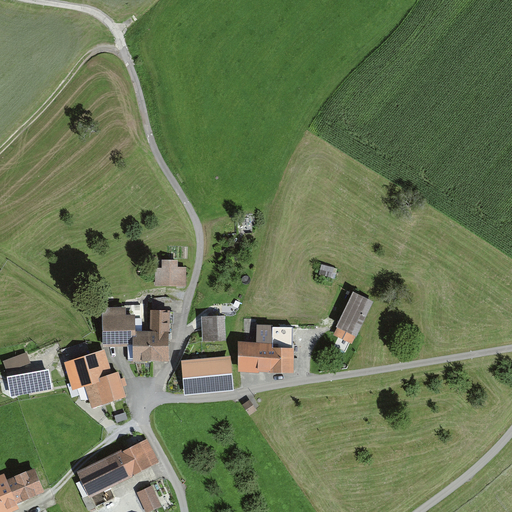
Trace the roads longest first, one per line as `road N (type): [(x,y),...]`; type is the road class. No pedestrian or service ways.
road 1 (track): [(35,363),(105,348),(145,398),(182,329),(200,236),(156,151),(125,53)]
road 2 (unclassified): [(184,511),(142,422),(145,398),(206,398),(511,347)]
road 3 (track): [(0,153),(87,56),(107,48),(125,53)]
road 4 (track): [(27,511),(112,437),(142,422)]
road 5 (unclassified): [(511,432),(420,511)]
